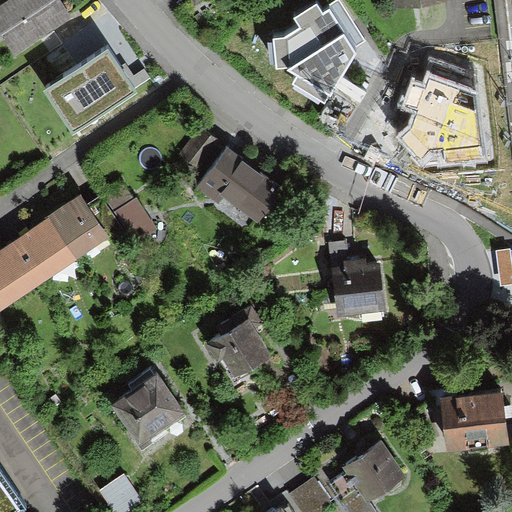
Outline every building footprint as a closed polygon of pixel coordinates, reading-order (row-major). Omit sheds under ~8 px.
[(72,21),(58,0),(10,0),(0,7),(0,44),(5,42),(15,58),(72,21)] [(332,0),(332,1),(331,0),(326,0),(324,2),(322,0),(304,0),(297,5),(302,13),(286,24),(275,24),(277,54),(288,53),(297,59),(290,71),(324,92),(357,41),(364,36),(340,0),(332,0)] [(107,43),(46,82),(73,124),(135,85),(107,43)] [(460,91),(408,98),(417,162),(469,155),(466,132),(467,129),(468,127),(468,124),(468,121),(466,118),(464,116),(460,91)] [(276,190),(225,155),(204,186),(255,221),(276,190)] [(134,184),(118,195),(145,232),(161,221),(134,184)] [(106,240),(77,199),(0,252),(0,313),(0,314),(106,240)] [(383,268),(340,272),(344,319),(387,315),(383,268)] [(218,335),(207,342),(236,385),(268,364),(247,331),(255,325),(243,307),(213,327),(218,335)] [(150,376),(113,399),(108,403),(135,444),(177,417),(150,376)] [(502,379),(442,387),(448,440),(468,438),(470,447),(490,444),(489,436),(509,434),(502,379)] [(378,446),(343,470),(363,498),(348,508),(350,511),(376,511),(371,503),(402,482),(378,446)] [(318,473),(287,492),(299,511),(314,511),(335,499),(318,473)] [(122,478),(100,493),(111,511),(127,511),(139,504),(122,478)] [(0,480),(0,511),(6,511),(16,507),(0,480)]
